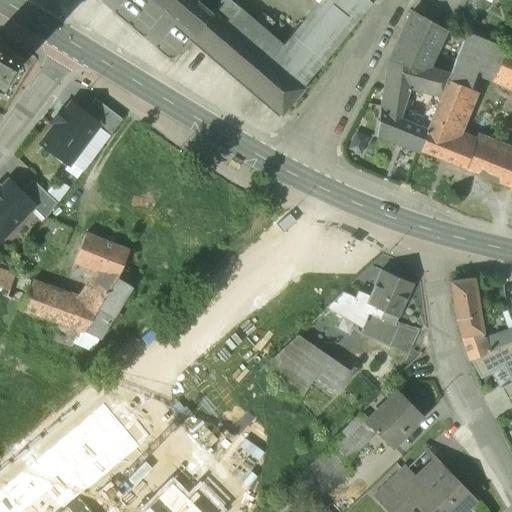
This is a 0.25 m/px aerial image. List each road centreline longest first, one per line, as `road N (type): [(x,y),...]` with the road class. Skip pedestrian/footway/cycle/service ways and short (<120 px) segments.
road 1 (residential): [(447,236),(435,291),(444,341),(483,448),(511,495)]
road 2 (secondary): [(72,44),(287,171)]
road 3 (residential): [(287,171),(395,0)]
road 4 (secondary): [(287,171),(447,236)]
road 5 (tertiary): [(0,147),(72,44)]
